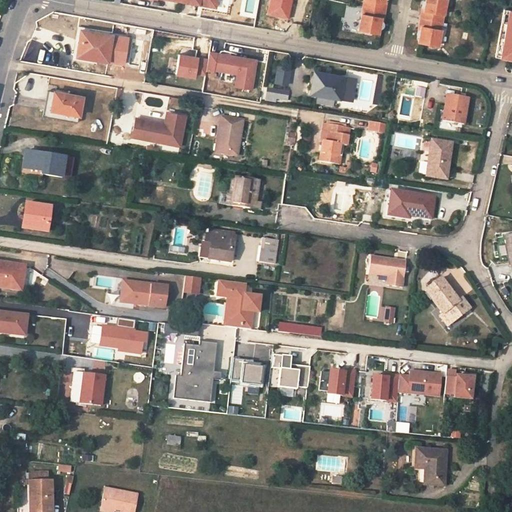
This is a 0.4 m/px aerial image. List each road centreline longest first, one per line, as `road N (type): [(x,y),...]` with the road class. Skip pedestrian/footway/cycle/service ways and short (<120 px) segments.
road 1 (residential): [(395,60),(49,0)]
road 2 (residential): [(288,222),(463,248)]
road 3 (residential): [(463,248),(507,82)]
road 4 (residential): [(492,501),(496,398),(511,354)]
